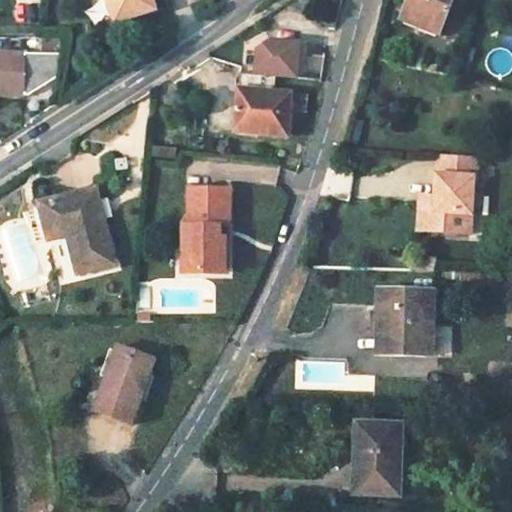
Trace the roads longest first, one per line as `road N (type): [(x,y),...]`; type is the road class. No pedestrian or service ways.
road 1 (residential): [(363,0),(286,254),(222,379),(135,511)]
road 2 (residential): [(0,170),(252,0)]
